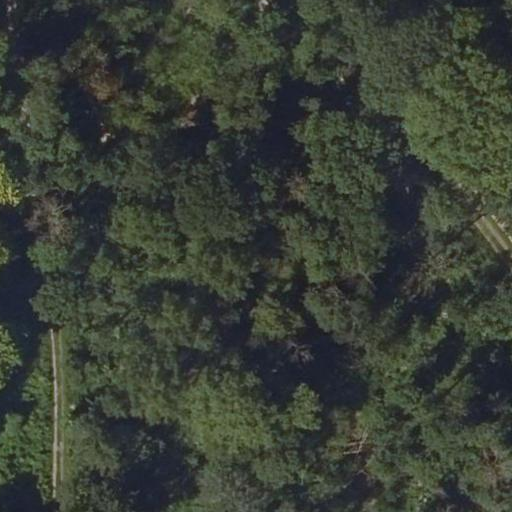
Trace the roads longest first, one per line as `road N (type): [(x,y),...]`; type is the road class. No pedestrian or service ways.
road 1 (track): [(9,0),(39,331),(46,511)]
road 2 (track): [(511,233),(357,0)]
